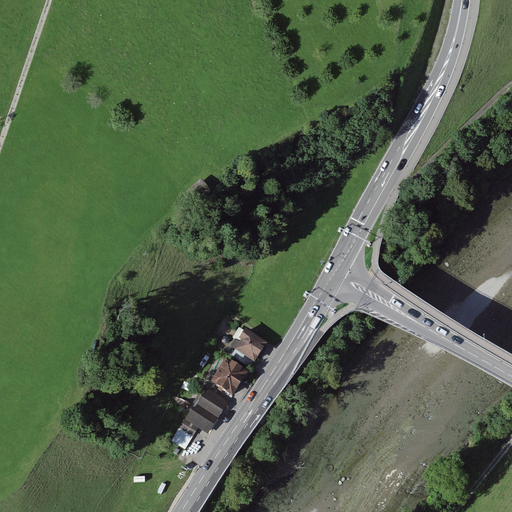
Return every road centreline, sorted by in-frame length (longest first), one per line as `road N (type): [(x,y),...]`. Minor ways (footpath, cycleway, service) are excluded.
road 1 (primary): [(462,0),(446,65),(336,274)]
road 2 (primary): [(336,274),(186,511)]
road 3 (secondary): [(336,274),(511,376)]
road 4 (track): [(511,87),(416,176),(402,182),(389,175)]
road 5 (track): [(49,0),(0,150)]
